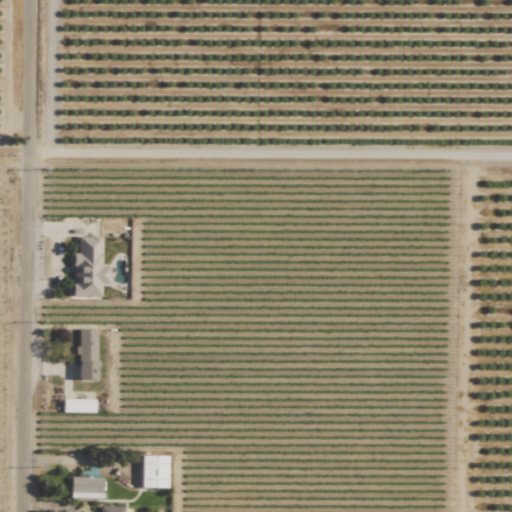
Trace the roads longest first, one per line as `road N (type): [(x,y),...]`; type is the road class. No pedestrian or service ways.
road 1 (tertiary): [(27,0),(22,511)]
road 2 (track): [(511,154),(48,153),(26,161)]
